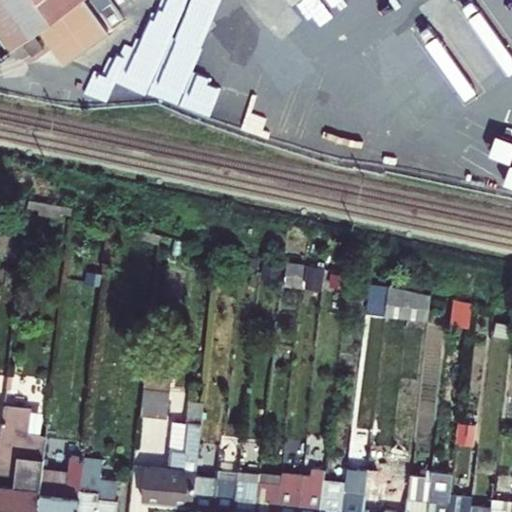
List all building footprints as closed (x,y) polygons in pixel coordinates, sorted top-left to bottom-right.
[(76,0),(0,0),(0,51),(7,47),(9,48),(76,0)] [(252,130),(361,162),(386,75),(278,44),(278,41),(231,28),(239,0),(167,0),(157,37),(140,32),(132,62),(120,58),(112,86),(125,90),(128,81),(256,117),(252,130)] [(511,137),(510,136),(501,156),(511,160),(511,137)] [(160,241),(160,234),(142,229),(140,236),(160,241)] [(302,286),(304,264),(287,263),(285,284),(302,286)] [(324,268),(309,266),(307,285),(321,287),(324,268)] [(390,281),(387,311),(408,313),(411,286),(390,281)] [(411,286),(408,313),(429,316),(432,290),(411,286)] [(165,391),(145,388),(142,415),(162,417),(165,391)] [(31,407),(4,404),(1,433),(0,438),(0,511),(37,511),(42,469),(46,435),(28,432),(31,407)] [(192,505),(196,475),(203,411),(188,408),(186,422),(178,421),(173,425),(168,469),(147,467),(144,501),(192,505)] [(476,425),(459,423),(457,441),(474,443),(476,425)] [(77,511),(84,458),(87,437),(74,436),(69,471),(42,469),(37,511),(77,511)] [(102,460),(84,458),(77,511),(115,511),(117,499),(115,499),(117,481),(101,479),(102,460)] [(362,511),(384,511),(390,470),(368,468),(366,484),(365,493),(362,511)] [(421,474),(411,473),(406,511),(427,511),(432,475),(432,469),(421,468),(421,474)] [(233,511),(238,479),(238,472),(239,471),(225,469),(224,478),(217,477),(213,509),(212,511),(233,511)] [(390,470),(384,511),(406,511),(411,473),(390,470)] [(260,474),(238,472),(238,479),(259,481),(260,474)] [(281,476),(260,474),(259,481),(280,484),(281,476)] [(196,475),(192,505),(191,511),(212,511),(213,509),(217,477),(196,475)] [(432,475),(427,511),(448,511),(451,494),(452,478),(432,475)] [(281,476),(280,484),(302,486),(302,479),(281,476)] [(255,511),(259,481),(238,479),(233,511),(255,511)] [(493,483),(476,480),(475,497),(491,499),(493,483)] [(276,511),(280,484),(259,481),(255,511),(276,511)] [(323,484),(323,488),(344,490),(344,484),(323,481),(323,484)] [(366,484),(345,482),(344,484),(344,490),(365,493),(366,484)] [(302,486),(280,484),(276,511),(298,511),(302,487),(302,486)] [(302,487),(298,511),(319,511),(322,489),(302,487)] [(319,511),(341,511),(344,490),(323,488),(322,489),(319,511)] [(344,490),(341,511),(362,511),(365,493),(344,490)] [(472,496),(451,494),(448,511),(469,511),(471,504),(472,496)] [(511,500),(493,499),(492,507),(505,508),(511,509),(511,500)]
